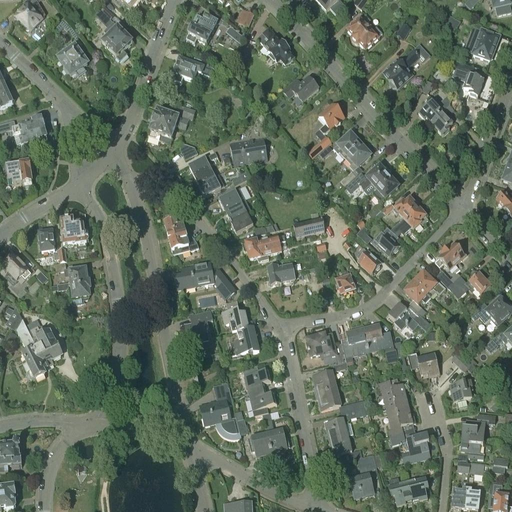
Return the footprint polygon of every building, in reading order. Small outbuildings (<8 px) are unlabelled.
[(138,4),(133,0),(114,0),(131,13),(133,11),(134,12),(138,7),(136,6),(138,4)] [(238,8),(243,2),(241,0),(204,0),(209,4),(215,1),(222,7),(228,0),(238,8)] [(330,11),(335,17),(343,7),(338,2),(337,4),(333,0),(312,0),(326,15),(330,11)] [(355,0),(351,5),(361,13),(369,2),(366,0),(355,0)] [(475,0),(470,0),(464,7),(470,13),(479,3),(475,0)] [(511,0),(486,0),(487,2),(491,1),(493,11),(495,11),(497,19),(511,16),(510,9),(511,7),(510,2),(511,2),(511,0)] [(35,6),(30,11),(26,7),(15,19),(30,34),(41,22),(45,17),(35,6)] [(110,23),(115,18),(105,9),(100,14),(110,23)] [(254,17),(243,13),(238,25),(248,30),(254,17)] [(208,20),(218,25),(220,26),(222,22),(211,14),(208,20)] [(53,22),(58,26),(62,21),(65,19),(60,15),(53,22)] [(362,21),(360,20),(347,32),(352,37),(352,38),(351,39),(351,40),(351,41),(351,42),(352,43),(352,44),(353,44),(354,45),(354,46),(355,46),(356,46),(357,46),(358,46),(359,46),(360,46),(365,52),(378,40),(382,36),(376,29),(372,33),(366,26),(370,23),(365,18),(362,21)] [(194,48),(197,42),(206,47),(218,25),(205,19),(202,24),(197,22),(193,29),(192,29),(188,38),(185,43),(194,48)] [(460,25),(450,19),(445,29),(453,34),(456,29),(457,30),(460,25)] [(75,41),(76,42),(80,39),(72,28),(71,30),(62,21),(58,26),(54,30),(58,35),(63,30),(67,34),(68,33),(75,42),(75,41)] [(113,26),(109,30),(103,35),(108,40),(101,46),(116,61),(117,61),(120,64),(126,58),(123,54),(132,45),(113,26)] [(403,42),(410,32),(403,27),(396,37),(403,42)] [(226,34),(242,47),(245,39),(231,28),(226,34)] [(472,57),(490,63),(499,39),(482,32),(481,33),(473,30),(470,38),(471,39),(469,44),(468,44),(464,52),(473,56),(472,57)] [(274,37),(268,31),(257,41),(264,49),(268,54),(268,55),(277,65),(280,62),(285,67),(293,60),(288,55),(289,54),(286,50),(284,47),(283,48),(280,44),(278,43),(274,39),(273,39),(273,38),(274,37)] [(75,41),(75,42),(71,45),(71,44),(65,48),(69,53),(57,62),(70,80),(75,77),(78,80),(86,75),(83,71),(88,68),(80,56),(84,53),(76,42),(75,41)] [(397,92),(412,79),(406,73),(406,72),(409,69),(420,60),(413,52),(402,62),(400,65),(398,63),(383,76),(389,82),(388,83),(390,85),(389,87),(392,91),(395,90),(397,92)] [(192,67),(179,62),(173,77),(174,78),(172,84),(181,87),(183,81),(194,85),(194,84),(198,86),(201,78),(211,81),(215,73),(210,70),(205,66),(205,65),(194,61),(192,67)] [(452,80),(466,85),(463,92),(469,94),(468,97),(477,100),(484,83),(471,78),(473,73),(465,70),(465,68),(454,64),(451,72),(455,73),(452,80)] [(229,78),(227,82),(235,87),(237,83),(229,78)] [(318,91),(308,80),(301,87),(296,82),(283,94),(289,101),(295,96),(303,105),(318,91)] [(421,94),(427,97),(432,86),(426,83),(421,94)] [(5,89),(0,91),(0,110),(0,111),(1,111),(4,110),(13,106),(14,103),(13,99),(9,98),(5,89)] [(447,100),(437,109),(432,103),(418,116),(424,122),(426,121),(431,126),(443,115),(450,109),(450,101),(447,100)] [(175,116),(174,119),(157,113),(149,135),(150,135),(148,140),(169,147),(175,128),(185,132),(188,121),(192,122),(195,113),(179,108),(176,116),(175,116)] [(315,136),(321,143),(307,156),(312,162),(318,156),(328,148),(331,145),(326,139),(324,137),(335,128),(336,130),(340,126),(339,125),(343,120),(332,108),(319,120),(325,127),(315,136)] [(453,126),(443,115),(431,126),(442,139),(449,132),(448,130),(453,126)] [(17,147),(21,145),(22,147),(38,142),(39,147),(47,144),(46,140),(43,130),(44,130),(46,127),(44,123),(41,121),(15,129),(14,123),(10,125),(0,127),(0,135),(12,132),(14,137),(17,147)] [(337,148),(337,149),(333,152),(338,157),(339,155),(345,161),(360,147),(360,146),(360,144),(358,141),(356,142),(350,136),(337,148)] [(230,147),(233,168),(267,162),(263,141),(230,147)] [(185,163),(198,157),(195,151),(183,146),(180,153),(185,163)] [(349,169),(353,173),(352,174),(340,184),(345,189),(351,184),(361,175),(363,173),(359,169),(371,158),(365,153),(366,150),(363,148),(361,148),(360,147),(345,161),(350,167),(349,169)] [(328,148),(318,156),(323,161),(332,153),(328,148)] [(211,163),(217,160),(214,155),(208,158),(211,163)] [(210,169),(208,165),(205,160),(188,168),(193,178),(210,169)] [(30,174),(29,165),(19,167),(6,169),(8,181),(12,180),(13,188),(22,186),(23,190),(33,188),(30,174)] [(215,179),(210,169),(193,178),(198,188),(215,179)] [(366,181),(361,175),(351,184),(357,190),(359,188),(367,198),(375,191),(389,179),(379,169),(366,181)] [(511,172),(507,170),(503,184),(511,187),(511,172)] [(235,189),(249,181),(246,175),(232,183),(235,189)] [(218,177),(215,179),(198,188),(204,200),(221,192),(221,191),(224,190),(218,177)] [(389,179),(375,191),(377,193),(372,197),(380,206),(385,201),(398,190),(398,189),(399,186),(395,183),(392,183),(389,179)] [(224,214),(245,203),(239,191),(235,193),(218,202),(224,214)] [(511,196),(508,198),(506,195),(498,202),(511,217),(511,196)] [(417,209),(414,206),(409,200),(404,205),(403,203),(392,213),(396,218),(398,216),(403,221),(417,209)] [(245,203),(224,214),(230,225),(247,216),(251,214),(245,203)] [(390,205),(381,213),(382,213),(385,217),(394,210),(390,205)] [(382,213),(381,213),(377,208),(368,216),(372,221),(382,213)] [(417,209),(403,221),(390,232),(393,235),(397,232),(403,238),(412,231),(413,233),(421,226),(422,227),(428,222),(425,219),(426,219),(417,209)] [(168,242),(190,236),(189,234),(185,235),(183,227),(179,228),(178,222),(175,223),(174,216),(166,219),(167,225),(164,226),(168,242)] [(253,228),(247,216),(230,225),(236,237),(253,228)] [(73,222),(62,224),(61,224),(62,235),(61,235),(63,249),(76,247),(76,248),(77,252),(86,251),(85,247),(86,247),(88,244),(88,239),(84,237),(83,229),(80,226),(74,227),(73,222)] [(324,235),(322,222),(293,229),(296,242),(324,235)] [(360,232),(366,228),(365,228),(361,223),(356,227),(360,232)] [(256,239),(275,234),(272,228),(254,233),(256,239)] [(364,235),(367,232),(368,230),(366,228),(360,232),(356,237),(365,245),(369,239),(364,235)] [(378,248),(389,259),(399,249),(394,244),(398,240),(387,230),(382,235),(381,234),(372,245),(377,249),(378,248)] [(58,252),(55,252),(52,234),(39,236),(41,255),(53,254),(55,267),(54,267),(60,266),(58,252)] [(196,245),(190,236),(168,242),(173,258),(190,254),(198,250),(196,245)] [(284,241),(278,243),(277,239),(256,244),(245,246),(245,247),(243,248),(242,249),(244,255),(245,255),(247,255),(285,245),(284,241)] [(285,245),(247,255),(249,263),(257,261),(258,265),(268,262),(267,258),(281,255),(280,251),(286,249),(285,245)] [(443,267),(448,273),(464,259),(454,247),(450,251),(448,249),(440,256),(441,257),(437,261),(439,263),(435,266),(439,271),(443,267)] [(60,266),(65,265),(67,265),(65,251),(58,252),(60,266)] [(371,277),(380,267),(367,255),(363,252),(356,260),(360,263),(358,265),(371,277)] [(325,253),(317,255),(319,261),(326,259),(325,253)] [(0,271),(0,273),(5,278),(4,279),(13,288),(17,284),(22,279),(25,282),(31,277),(27,273),(28,273),(13,258),(0,271)] [(57,288),(51,289),(52,294),(58,293),(58,294),(67,293),(67,291),(70,291),(69,291),(90,288),(89,283),(87,284),(86,271),(67,274),(65,265),(60,266),(54,267),(56,276),(64,274),(65,279),(68,279),(69,285),(68,285),(68,286),(57,287),(57,288)] [(268,279),(293,274),(292,266),(278,269),(278,268),(266,271),(268,279)] [(235,294),(226,282),(218,273),(211,274),(210,267),(184,272),(185,276),(174,279),(176,292),(205,287),(205,288),(215,286),(217,290),(216,291),(225,302),(235,294)] [(295,282),(293,274),(268,279),(270,288),(282,286),(281,285),(295,282)] [(349,278),(347,274),(341,276),(342,280),(336,283),(341,296),(354,291),(350,278),(349,278)] [(453,285),(447,291),(458,302),(468,292),(471,296),(475,293),(480,299),(491,289),(479,277),(476,274),(470,279),(473,282),(471,284),(469,282),(466,285),(460,279),(453,285)] [(36,279),(43,286),(47,282),(40,275),(36,279)] [(414,285),(430,301),(436,295),(432,291),(436,287),(423,275),(414,285)] [(434,285),(439,280),(435,275),(430,280),(434,285)] [(453,285),(446,277),(440,283),(447,291),(453,285)] [(330,287),(328,279),(322,281),(323,288),(330,287)] [(430,301),(414,285),(404,295),(412,303),(409,307),(411,309),(422,319),(426,315),(418,307),(421,303),(425,307),(430,301)] [(90,291),(90,288),(69,291),(70,291),(72,308),(83,306),(83,303),(87,302),(88,300),(90,300),(89,291),(90,291)] [(488,311),(484,307),(484,306),(475,315),(484,325),(489,321),(497,330),(511,315),(511,313),(500,300),(488,311)] [(432,329),(422,319),(411,309),(407,313),(399,306),(388,318),(395,324),(393,326),(401,333),(400,335),(405,339),(411,332),(408,329),(414,324),(426,336),(432,329)] [(11,318),(7,325),(5,328),(12,331),(19,316),(16,309),(13,313),(11,318)] [(237,334),(256,330),(255,323),(247,325),(245,315),(239,316),(238,311),(221,315),(223,324),(229,322),(232,336),(237,334)] [(193,317),(195,327),(196,328),(185,330),(190,353),(212,348),(207,326),(212,324),(210,313),(193,317)] [(22,323),(19,316),(12,331),(17,334),(27,355),(22,358),(26,365),(23,367),(26,375),(25,377),(28,383),(35,382),(35,383),(45,377),(43,373),(48,370),(46,366),(24,322),(22,323)] [(35,316),(24,322),(46,366),(51,363),(53,362),(54,363),(60,360),(60,358),(61,357),(49,333),(41,336),(38,330),(41,329),(38,323),(39,323),(35,316)] [(458,318),(454,322),(459,328),(464,324),(458,318)] [(368,355),(362,332),(361,327),(351,330),(352,334),(345,336),(348,345),(342,347),(345,361),(346,364),(347,367),(353,366),(352,359),(368,355)] [(379,328),(362,332),(368,355),(384,351),(385,355),(387,367),(398,364),(396,355),(395,355),(391,338),(382,340),(379,328)] [(237,334),(240,347),(234,349),(236,357),(252,353),(253,356),(259,354),(255,337),(258,336),(256,330),(237,334)] [(511,346),(511,332),(505,339),(501,334),(490,344),(495,350),(502,344),(505,347),(509,343),(511,346)] [(437,343),(437,334),(428,335),(428,344),(437,343)] [(336,357),(332,341),(326,342),(324,336),(306,341),(310,360),(320,357),(321,360),(336,357)] [(398,360),(405,359),(402,351),(396,353),(398,360)] [(458,368),(466,360),(459,354),(451,362),(458,368)] [(421,378),(428,377),(428,379),(439,377),(434,357),(418,362),(416,356),(407,359),(411,374),(412,374),(411,370),(419,369),(421,378)] [(473,366),(466,360),(458,368),(464,375),(473,366)] [(347,367),(346,364),(332,367),(334,374),(348,370),(347,367)] [(248,396),(260,393),(259,388),(270,385),(267,373),(258,375),(257,369),(242,373),(244,379),(243,379),(248,396)] [(495,392),(508,381),(499,371),(486,383),(495,392)] [(316,396),(336,391),(332,373),(312,379),(316,396)] [(388,412),(408,407),(403,388),(398,389),(397,381),(390,383),(376,387),(378,394),(383,393),(388,412)] [(469,390),(472,389),(470,383),(449,389),(453,406),(472,401),(469,390)] [(240,438),(237,423),(236,420),(230,421),(230,420),(231,418),(231,416),(230,412),(229,410),(227,409),(233,407),(229,390),(228,390),(227,386),(213,389),(217,405),(200,410),(205,428),(215,426),(216,429),(221,427),(222,429),(222,430),(223,431),(224,432),(225,433),(226,434),(227,435),(228,436),(229,436),(231,437),(232,437),(233,437),(235,437),(236,436),(237,440),(241,440),(240,438)] [(341,409),(336,391),(316,396),(321,414),(341,409)] [(489,411),(496,405),(504,398),(498,392),(483,405),(489,411)] [(262,399),(260,393),(248,396),(252,414),(254,419),(261,417),(268,416),(267,410),(275,408),(272,396),(262,399)] [(366,403),(352,406),(354,413),(367,410),(366,403)] [(408,407),(388,412),(393,431),(388,433),(390,440),(403,437),(402,430),(416,426),(414,417),(410,418),(408,407)] [(354,413),(356,420),(369,417),(367,410),(354,413)] [(270,415),(268,416),(261,417),(266,436),(271,457),(287,453),(287,451),(290,450),(288,441),(285,442),(282,432),(282,434),(275,435),(270,415)] [(244,422),(237,423),(240,438),(247,436),(244,422)] [(343,422),(324,426),(328,443),(347,438),(353,437),(351,426),(345,427),(343,422)] [(464,439),(483,441),(485,425),(466,423),(464,439)] [(271,457),(266,436),(251,440),(247,441),(251,455),(254,454),(256,461),(271,457)] [(405,445),(405,442),(403,437),(390,440),(392,448),(405,445)] [(347,438),(328,443),(333,460),(352,455),(347,438)] [(424,438),(416,440),(406,442),(409,455),(401,457),(404,467),(430,461),(424,438)] [(483,441),(464,439),(463,446),(461,446),(460,454),(458,454),(457,463),(467,465),(467,460),(483,462),(484,456),(479,456),(480,448),(483,448),(483,441)] [(12,472),(19,472),(22,469),(21,463),(19,463),(18,451),(20,449),(20,446),(17,444),(15,445),(13,447),(0,447),(0,475),(8,475),(8,470),(12,470),(12,472)] [(379,457),(374,459),(376,470),(382,468),(379,457)] [(357,462),(361,479),(349,482),(354,502),(374,497),(368,477),(367,475),(377,472),(373,458),(362,460),(357,462)] [(507,470),(508,462),(494,460),(493,469),(507,470)] [(468,476),(470,466),(458,465),(457,474),(468,476)] [(484,468),(470,466),(468,476),(483,478),(484,468)] [(504,477),(505,470),(492,469),(492,475),(504,477)] [(407,486),(411,504),(418,502),(418,505),(427,502),(425,493),(428,492),(425,481),(407,486)] [(464,511),(468,485),(463,485),(462,495),(454,494),(451,511),(464,511)] [(468,485),(464,511),(478,511),(480,496),(471,496),(472,486),(468,485)] [(411,504),(407,486),(388,490),(391,502),(394,501),(396,510),(406,508),(405,506),(411,504)] [(0,511),(6,511),(5,511),(13,511),(16,510),(14,500),(15,500),(18,496),(17,491),(14,488),(0,490),(0,511)] [(495,499),(493,511),(511,511),(511,510),(507,510),(508,500),(501,499),(502,488),(493,488),(492,499),(495,499)]
